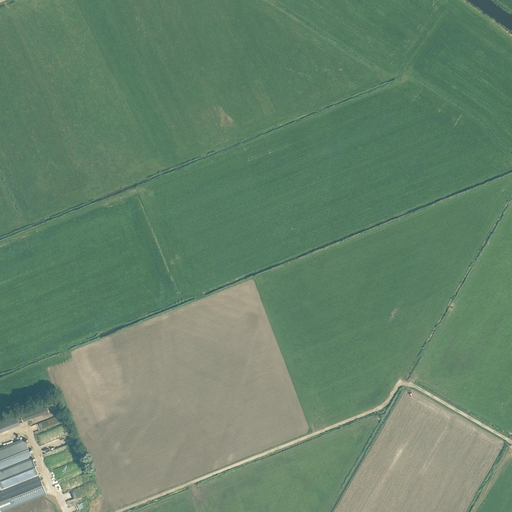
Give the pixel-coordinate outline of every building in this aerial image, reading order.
[(19,411),(23,421),(49,411),(45,402),(19,411)] [(58,402),(51,404),(53,411),(60,409),(58,402)] [(0,418),(0,431),(19,424),(15,413),(0,418)] [(35,429),(52,423),(51,419),(33,425),(35,429)] [(24,438),(0,447),(0,485),(1,489),(0,489),(0,509),(0,510),(46,492),(24,438)]
